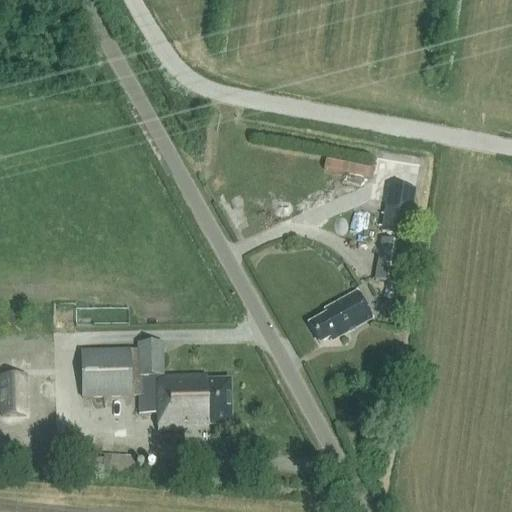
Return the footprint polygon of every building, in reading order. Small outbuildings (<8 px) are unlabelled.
[(322,159),(319,173),(371,183),(374,169),(322,159)] [(416,190),(388,186),(381,231),(409,235),(416,190)] [(406,244),(380,240),(373,281),(399,286),(406,244)] [(357,292),(351,295),(328,309),(330,313),(311,324),(322,343),(335,336),(337,338),(372,318),(357,292)] [(137,396),(137,401),(137,415),(158,415),(158,431),(207,431),(207,427),(231,427),(231,401),(231,382),(208,382),(208,378),(163,378),(163,342),(137,342),(137,349),(80,350),(81,396),(137,396)] [(25,377),(0,378),(1,418),(26,417),(25,377)] [(134,456),(71,453),(70,470),(133,473),(134,456)]
